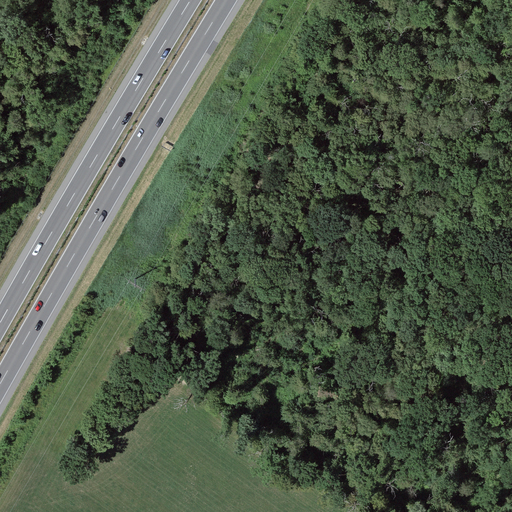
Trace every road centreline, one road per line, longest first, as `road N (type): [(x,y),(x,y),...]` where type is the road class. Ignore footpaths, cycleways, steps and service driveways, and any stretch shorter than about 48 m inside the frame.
road 1 (motorway): [(0,384),(226,0)]
road 2 (motorway): [(190,0),(0,323)]
